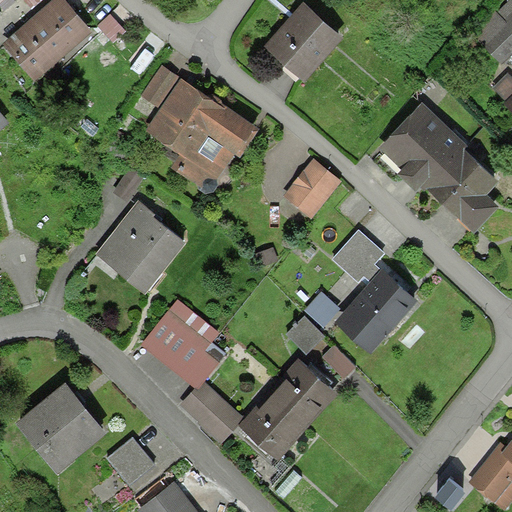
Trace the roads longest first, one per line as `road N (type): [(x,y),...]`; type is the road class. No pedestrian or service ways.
road 1 (residential): [(200,57),(333,155),(511,325)]
road 2 (residential): [(265,511),(78,327),(41,310),(0,321)]
road 3 (residential): [(369,511),(511,339)]
